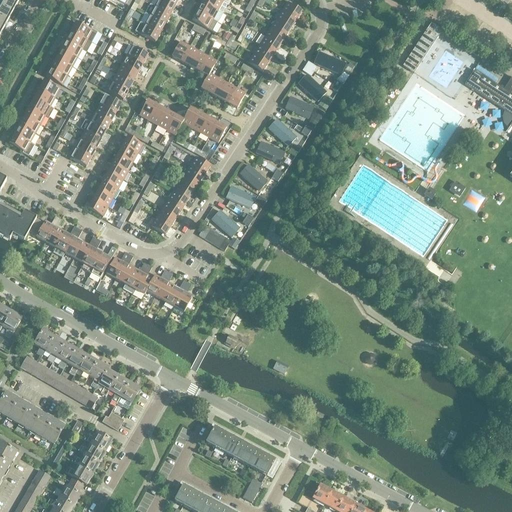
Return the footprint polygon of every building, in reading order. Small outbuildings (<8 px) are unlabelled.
[(19,2),(14,0),(0,0),(0,4),(13,11),(19,2)] [(158,0),(154,7),(170,16),(175,7),(162,0),(158,0)] [(217,0),(203,0),(202,3),(222,14),(228,5),(223,2),(223,3),(217,0)] [(263,0),(259,0),(257,6),(261,8),(265,1),(263,0)] [(202,3),(197,12),(217,23),(222,14),(202,3)] [(292,6),(287,3),(282,12),(296,21),(302,13),(292,6)] [(13,11),(0,4),(0,16),(8,21),(13,11)] [(149,16),(165,25),(170,16),(154,7),(149,16)] [(192,21),(208,30),(212,32),(217,23),(197,12),(192,21)] [(276,20),(290,30),(296,21),(282,12),(276,20)] [(8,21),(0,16),(0,28),(3,30),(8,21)] [(165,25),(149,16),(144,25),(160,34),(165,25)] [(251,26),(255,19),(251,16),(247,24),(251,26)] [(290,30),(276,20),(270,29),(285,38),(290,30)] [(98,32),(91,29),(90,31),(76,23),(71,32),(91,44),(98,32)] [(135,32),(155,43),(160,34),(144,25),(140,23),(135,32)] [(414,74),(441,32),(442,31),(431,24),(403,66),(414,74)] [(265,37),(279,47),(285,38),(270,29),(265,37)] [(91,44),(71,32),(66,41),(82,50),(86,53),(91,44)] [(232,44),(236,38),(231,35),(228,33),(224,35),(222,38),(228,41),(232,44)] [(241,44),(245,37),(241,34),(237,42),(241,44)] [(279,47),(265,37),(259,46),(273,56),(279,47)] [(77,59),(82,50),(66,41),(61,50),(77,59)] [(180,42),(172,57),(181,62),(189,47),(180,42)] [(253,55),(268,64),(273,56),(259,46),(253,55)] [(127,56),(143,65),(148,56),(132,47),(127,56)] [(198,52),(189,47),(181,62),(190,67),(198,52)] [(56,59),(72,68),(77,59),(61,50),(56,59)] [(207,57),(198,52),(190,67),(199,72),(207,57)] [(318,52),(314,64),(340,75),(345,64),(318,52)] [(253,55),(248,63),(262,73),(268,64),(253,55)] [(122,65),(138,74),(143,65),(127,56),(122,65)] [(207,57),(199,72),(207,77),(209,74),(210,74),(217,62),(207,57)] [(51,68),(67,77),(72,68),(56,59),(51,68)] [(311,75),(317,66),(308,61),(302,70),(311,75)] [(117,74),(133,83),(138,74),(122,65),(117,74)] [(51,68),(46,77),(62,86),(67,77),(51,68)] [(474,70),(464,85),(504,111),(502,117),(503,124),(508,129),(506,132),(509,134),(511,128),(511,173),(510,177),(511,178),(511,77),(503,90),(474,70)] [(112,83),(128,92),(133,83),(117,74),(112,83)] [(200,89),(210,95),(219,79),(210,74),(209,74),(207,77),(200,89)] [(307,75),(299,84),(318,102),(326,93),(307,75)] [(228,84),(219,79),(210,95),(219,100),(228,84)] [(60,90),(44,81),(39,90),(55,99),(60,90)] [(107,92),(123,101),(128,92),(112,83),(107,92)] [(237,89),(228,84),(219,100),(228,105),(237,89)] [(237,110),(245,94),(237,89),(228,105),(237,110)] [(34,99),(50,108),(55,99),(39,90),(34,99)] [(121,105),(105,96),(100,105),(116,114),(121,105)] [(289,98),(285,109),(309,119),(313,108),(289,98)] [(29,108),(45,117),(49,119),(54,110),(50,108),(34,99),(29,108)] [(147,101),(139,116),(148,121),(157,106),(147,101)] [(95,114),(111,123),(116,114),(100,105),(95,114)] [(166,111),(157,106),(148,121),(157,126),(166,111)] [(24,117),(40,126),(45,117),(29,108),(24,117)] [(190,129),(199,113),(190,108),(183,121),(181,124),(182,124),(190,129)] [(317,108),(310,119),(316,123),(323,112),(317,108)] [(175,116),(166,111),(157,126),(166,131),(175,116)] [(208,118),(199,113),(190,129),(200,134),(208,118)] [(111,123),(95,114),(90,123),(106,132),(111,123)] [(175,116),(166,131),(175,136),(182,124),(181,124),(183,121),(175,116)] [(19,126),(35,135),(40,126),(24,117),(19,126)] [(217,123),(208,118),(200,134),(209,139),(217,123)] [(81,129),(85,131),(85,132),(101,141),(106,132),(90,123),(85,120),(81,129)] [(277,120),(269,128),(287,146),(295,138),(277,120)] [(218,144),(226,129),(217,123),(209,139),(218,144)] [(14,134),(30,144),(35,135),(19,126),(14,134)] [(310,134),(304,129),(301,134),(307,138),(310,134)] [(59,137),(63,139),(66,140),(69,135),(66,134),(67,133),(63,131),(59,137)] [(80,141),(96,150),(101,141),(85,132),(80,141)] [(23,152),(22,153),(28,157),(34,146),(30,144),(14,134),(9,144),(23,152)] [(127,137),(123,146),(138,154),(143,145),(127,137)] [(75,150),(91,159),(96,150),(80,141),(75,150)] [(260,143),(256,153),(280,163),(284,153),(260,143)] [(123,146),(118,155),(133,163),(138,154),(123,146)] [(91,159),(75,150),(70,159),(86,168),(91,159)] [(167,151),(163,159),(167,161),(171,154),(167,151)] [(118,155),(113,164),(128,172),(133,163),(118,155)] [(196,158),(195,158),(190,166),(204,176),(210,167),(196,158)] [(113,164),(108,173),(123,181),(128,172),(113,164)] [(249,165),(241,173),(259,190),(266,183),(249,165)] [(199,184),(204,176),(190,166),(184,175),(199,184)] [(157,169),(153,177),(157,179),(161,172),(157,169)] [(108,173),(103,182),(118,190),(123,181),(108,173)] [(193,193),(199,184),(184,175),(179,183),(193,193)] [(12,235),(22,241),(24,242),(36,219),(24,212),(20,219),(0,207),(0,192),(6,181),(0,177),(0,235),(9,240),(12,235)] [(103,182),(98,191),(113,199),(118,190),(103,182)] [(449,191),(459,198),(465,189),(455,182),(449,191)] [(188,202),(193,193),(179,183),(173,192),(188,202)] [(147,187),(143,194),(147,197),(151,190),(147,187)] [(230,187),(226,198),(250,208),(255,198),(230,187)] [(428,187),(422,196),(431,202),(437,193),(428,187)] [(98,191),(93,200),(108,208),(113,199),(98,191)] [(182,210),(188,202),(173,192),(167,201),(182,210)] [(103,218),(108,208),(93,200),(87,209),(103,218)] [(176,219),(182,210),(167,201),(162,209),(176,219)] [(138,214),(140,216),(142,212),(140,210),(141,208),(137,205),(133,212),(138,214)] [(171,228),(176,219),(162,209),(156,218),(171,228)] [(219,211),(212,219),(232,238),(239,229),(219,211)] [(245,219),(251,224),(251,223),(253,219),(247,216),(245,219)] [(31,232),(37,236),(36,238),(46,243),(59,219),(55,217),(51,225),(45,221),(43,224),(37,221),(31,232)] [(165,236),(171,228),(156,218),(151,227),(165,236)] [(59,219),(46,243),(55,248),(64,232),(59,229),(63,221),(59,219)] [(251,224),(245,219),(242,223),(248,227),(251,224)] [(205,226),(198,236),(204,240),(210,229),(205,226)] [(64,232),(55,248),(53,253),(62,258),(65,254),(78,230),(74,227),(70,235),(64,232)] [(204,240),(209,243),(215,232),(210,229),(204,240)] [(78,230),(65,254),(74,259),(83,243),(78,240),(82,232),(78,230)] [(220,236),(215,232),(209,243),(214,246),(220,236)] [(219,249),(225,239),(220,236),(214,246),(219,249)] [(83,243),(74,259),(84,264),(97,240),(93,238),(89,246),(83,243)] [(224,252),(228,246),(231,242),(225,239),(219,249),(224,252)] [(238,242),(233,239),(231,242),(228,246),(234,249),(236,246),(238,242)] [(91,274),(102,253),(97,250),(101,242),(97,240),(84,264),(81,269),(91,274)] [(102,253),(91,274),(100,279),(116,251),(112,248),(107,256),(102,253)] [(116,280),(129,256),(125,253),(121,261),(115,258),(106,274),(116,280)] [(129,256),(116,280),(125,285),(134,269),(129,266),(133,258),(129,256)] [(132,294),(134,290),(135,290),(148,266),(144,264),(139,272),(134,269),(125,285),(123,289),(132,294)] [(148,266),(135,290),(144,296),(146,292),(153,279),(152,279),(148,276),(152,268),(148,266)] [(155,297),(169,273),(165,271),(160,279),(154,275),(152,279),(153,279),(146,292),(155,297)] [(169,273),(155,297),(165,302),(174,286),(168,283),(173,275),(169,273)] [(174,286),(165,302),(174,308),(187,283),(184,281),(179,289),(174,286)] [(187,283),(174,308),(184,313),(193,297),(187,294),(192,286),(187,283)] [(0,305),(0,330),(2,327),(11,312),(0,305)] [(11,312),(2,327),(8,330),(4,336),(10,340),(22,318),(11,312)] [(41,358),(45,351),(54,337),(42,330),(34,345),(40,348),(36,355),(41,358)] [(54,337),(45,351),(51,355),(47,361),(52,364),(56,358),(64,343),(54,337)] [(226,344),(226,345),(232,349),(233,348),(237,341),(230,337),(226,344)] [(67,364),(76,350),(64,343),(56,358),(62,361),(58,367),(63,371),(67,364)] [(76,350),(67,364),(72,367),(69,374),(74,377),(78,370),(86,356),(76,350)] [(85,383),(89,377),(98,362),(86,356),(78,370),(83,374),(80,380),(85,383)] [(20,368),(26,371),(32,361),(26,357),(20,368)] [(32,361),(26,371),(31,375),(38,364),(32,361)] [(98,362),(89,377),(94,380),(90,386),(96,390),(99,385),(108,368),(98,362)] [(37,378),(43,367),(38,364),(31,375),(37,378)] [(43,367),(37,378),(43,381),(49,370),(43,367)] [(110,391),(118,377),(108,371),(109,369),(108,368),(99,385),(104,388),(100,395),(106,398),(110,391)] [(48,384),(54,373),(49,370),(43,381),(48,384)] [(54,373),(48,384),(53,387),(60,377),(54,373)] [(59,390),(65,380),(60,377),(53,387),(59,390)] [(118,377),(110,391),(115,394),(111,401),(117,404),(120,398),(129,383),(118,377)] [(65,380),(59,390),(64,394),(71,383),(65,380)] [(70,397),(76,386),(71,383),(64,394),(70,397)] [(140,392),(139,391),(140,390),(129,383),(120,398),(125,400),(122,404),(123,406),(122,407),(128,411),(136,396),(138,397),(140,392)] [(76,386),(70,397),(75,400),(81,389),(76,386)] [(81,403),(87,393),(81,389),(75,400),(81,403)] [(6,393),(0,402),(0,414),(6,418),(17,399),(6,393)] [(87,393),(81,403),(86,406),(92,396),(87,393)] [(92,396),(86,406),(92,410),(98,399),(92,396)] [(18,425),(30,406),(17,399),(6,418),(18,425)] [(18,425),(30,431),(41,413),(30,406),(18,425)] [(52,420),(41,413),(30,431),(41,438),(52,420)] [(108,418),(121,426),(124,421),(111,413),(108,418)] [(118,432),(121,426),(108,418),(105,417),(102,423),(118,432)] [(65,427),(52,420),(41,438),(54,445),(65,427)] [(83,425),(77,421),(71,432),(75,435),(77,436),(83,425)] [(206,443),(232,458),(267,476),(275,461),(214,428),(206,443)] [(64,444),(68,446),(75,435),(71,432),(64,444)] [(91,444),(105,453),(112,442),(97,433),(94,439),(87,435),(84,441),(91,444)] [(0,442),(0,458),(10,465),(17,453),(0,442)] [(68,446),(64,444),(58,455),(62,457),(68,446)] [(105,453),(91,444),(87,450),(81,446),(78,451),(84,455),(99,464),(105,453)] [(62,457),(58,455),(51,466),(55,468),(62,457)] [(78,466),(93,475),(99,464),(84,455),(81,461),(75,457),(71,462),(78,466)] [(0,458),(0,473),(4,476),(10,465),(0,458)] [(93,475),(78,466),(75,472),(68,468),(65,473),(73,478),(70,483),(81,489),(83,484),(86,486),(93,475)] [(36,477),(47,483),(50,477),(39,471),(36,477)] [(47,483),(36,477),(33,483),(43,489),(47,483)] [(30,487),(41,494),(43,489),(33,483),(30,487)] [(53,494),(59,498),(74,507),(81,495),(78,494),(81,489),(70,483),(67,487),(66,487),(63,493),(56,489),(53,494)] [(325,506),(332,492),(320,485),(313,499),(310,497),(307,503),(310,505),(313,499),(325,506)] [(174,502),(193,511),(230,511),(182,486),(174,502)] [(26,493),(37,500),(41,494),(30,487),(26,493)] [(332,492),(325,506),(336,511),(343,498),(332,492)] [(37,500),(26,493),(23,498),(34,505),(37,500)] [(34,505),(23,498),(20,504),(31,511),(34,505)] [(47,505),(53,509),(58,511),(71,511),(74,507),(59,498),(56,503),(50,500),(47,505)] [(343,498),(336,511),(350,511),(354,504),(343,498)]
